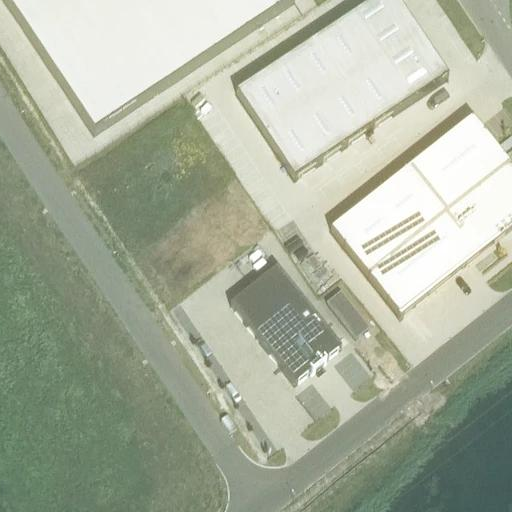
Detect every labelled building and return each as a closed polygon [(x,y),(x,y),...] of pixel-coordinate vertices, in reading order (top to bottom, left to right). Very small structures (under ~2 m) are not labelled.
[(290,0),(0,0),(93,140),(295,6),(290,0)] [(381,0),(333,32),(348,53),(404,16),(393,0),(381,0)] [(362,76),(419,38),(404,16),(348,53),(362,76)] [(309,48),(338,92),(362,76),(348,53),(333,32),(309,48)] [(377,98),(433,60),(419,38),(362,76),(377,98)] [(338,92),(309,48),(284,64),(313,108),(338,92)] [(448,82),(433,60),(377,98),(391,119),(448,82)] [(313,108),(284,64),(260,81),(289,125),(313,108)] [(367,135),(391,119),(377,98),(362,76),(338,92),(367,135)] [(236,97),(265,141),(289,125),(260,81),(236,97)] [(342,152),(367,135),(338,92),(313,108),(342,152)] [(313,108),(289,125),(318,168),(342,152),(313,108)] [(511,171),(472,121),(329,234),(399,322),(511,232),(511,171)] [(318,168),(289,125),(265,141),(294,184),(318,168)] [(341,352),(276,271),(230,308),(294,389),(341,352)] [(340,296),(326,307),(354,343),(368,332),(340,296)]
